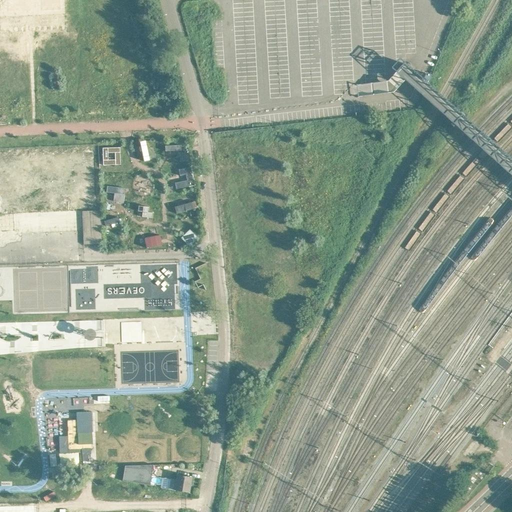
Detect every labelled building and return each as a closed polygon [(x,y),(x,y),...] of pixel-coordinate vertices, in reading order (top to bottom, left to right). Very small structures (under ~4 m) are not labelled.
[(64,14),(62,0),(4,0),(5,17),(64,14)] [(147,145),(134,147),(135,152),(141,151),(143,161),(155,159),(154,154),(149,155),(147,145)] [(120,148),(103,149),(103,165),(120,165),(120,148)] [(93,157),(0,160),(0,220),(1,221),(1,236),(0,236),(0,271),(31,270),(30,262),(29,243),(55,242),(54,232),(61,232),(61,230),(80,229),(79,217),(96,216),(93,157)] [(181,182),(175,183),(176,189),(194,186),(191,167),(178,170),(181,182)] [(107,187),(106,193),(124,195),(125,189),(107,187)] [(219,200),(240,198),(240,193),(255,192),(255,187),(239,189),(239,192),(218,195),(219,200)] [(195,202),(174,207),(176,214),(197,208),(195,202)] [(138,206),(138,211),(143,212),(142,217),(152,218),(153,213),(148,213),(148,207),(138,206)] [(222,230),(243,228),(242,222),(238,222),(238,219),(270,216),(269,207),(220,212),(222,230)] [(118,217),(104,222),(105,226),(119,222),(118,217)] [(190,230),(181,238),(189,247),(198,238),(190,230)] [(244,233),(224,234),(224,243),(246,242),(246,240),(253,240),(253,236),(244,236),(244,233)] [(160,235),(144,238),(146,248),(162,245),(160,235)] [(243,270),(227,272),(232,315),(250,312),(250,307),(252,306),(251,297),(262,295),(261,286),(246,288),(243,270)] [(239,369),(259,367),(255,331),(245,332),(244,326),(268,323),(267,318),(251,320),(250,316),(232,318),(235,341),(236,341),(239,369)] [(281,323),(273,323),(273,331),(281,331),(281,323)] [(262,360),(261,366),(278,367),(278,356),(268,356),(267,360),(262,360)] [(77,420),(67,420),(68,450),(92,449),(92,433),(78,434),(77,420)] [(26,449),(0,450),(0,471),(27,471),(26,449)] [(150,486),(154,465),(125,466),(123,481),(150,486)] [(192,484),(193,478),(177,475),(176,480),(170,479),(169,489),(175,490),(189,493),(190,484),(192,484)]
